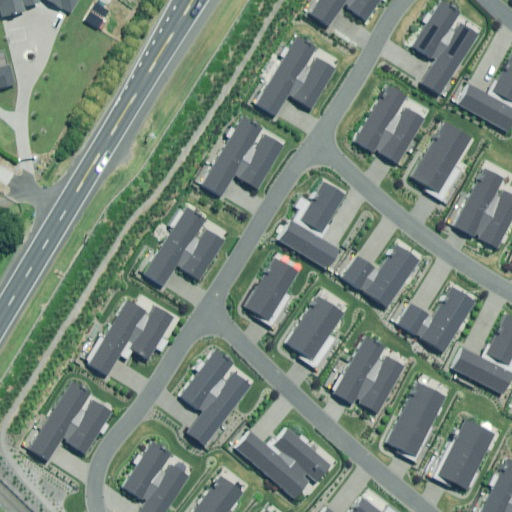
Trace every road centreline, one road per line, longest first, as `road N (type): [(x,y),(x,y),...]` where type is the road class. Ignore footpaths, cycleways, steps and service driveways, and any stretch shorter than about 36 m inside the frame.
road 1 (primary): [(0,321),(199,0)]
road 2 (residential): [(429,511),(207,309)]
road 3 (residential): [(511,294),(397,216),(318,139)]
road 4 (residential): [(207,309),(124,429),(98,480),(100,511)]
road 5 (residential): [(318,139),(207,309)]
road 6 (residential): [(406,0),(318,139)]
